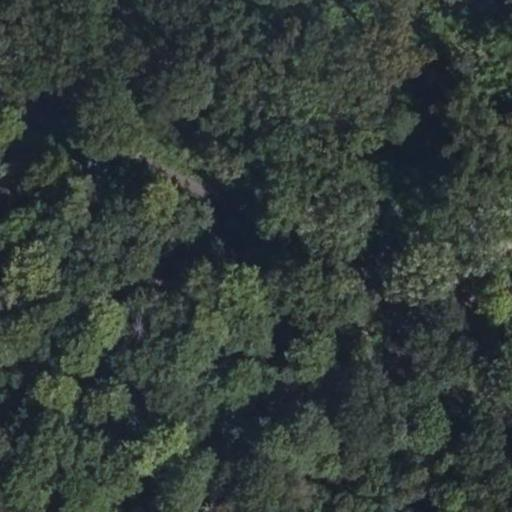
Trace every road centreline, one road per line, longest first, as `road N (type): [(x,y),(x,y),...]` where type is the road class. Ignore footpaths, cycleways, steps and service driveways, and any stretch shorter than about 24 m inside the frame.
road 1 (track): [(0,83),(437,294)]
road 2 (track): [(437,294),(48,511)]
